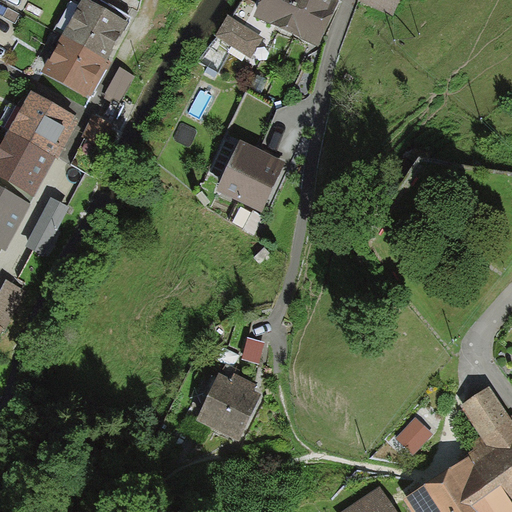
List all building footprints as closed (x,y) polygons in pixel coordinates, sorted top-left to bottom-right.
[(328,0),(265,0),(258,19),(312,40),(328,0)] [(393,0),(354,0),(354,1),(388,14),(393,0)] [(126,24),(84,2),(45,75),(87,97),(126,24)] [(257,40),(229,20),(216,39),(245,58),(257,40)] [(12,135),(54,158),(74,122),(32,98),(12,135)] [(109,127),(91,119),(82,140),(100,148),(109,127)] [(54,158),(12,135),(0,156),(0,179),(32,197),(54,158)] [(281,162),(236,143),(215,195),(259,214),(281,162)] [(31,208),(0,190),(0,246),(7,251),(31,208)] [(65,210),(52,204),(45,219),(58,225),(65,210)] [(0,331),(23,290),(4,279),(0,286),(0,331)] [(257,397),(217,379),(196,423),(236,442),(257,397)] [(511,511),(511,430),(489,393),(465,408),(491,450),(411,500),(418,511),(511,511)] [(391,511),(379,493),(349,511),(391,511)]
